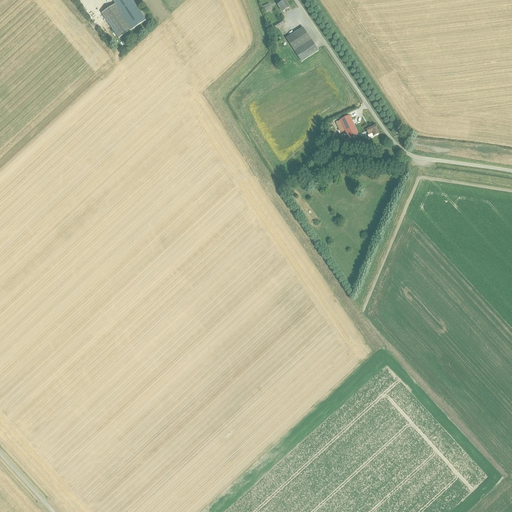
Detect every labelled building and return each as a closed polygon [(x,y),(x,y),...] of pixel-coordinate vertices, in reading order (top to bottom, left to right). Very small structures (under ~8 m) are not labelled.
[(112,0),(116,5),(132,30),(146,21),(132,0),(112,0)] [(283,12),(289,8),(284,1),(278,5),(283,12)] [(132,30),(116,5),(102,14),(110,27),(118,39),(132,30)] [(286,39),(294,50),(310,39),(303,28),(286,39)] [(310,39),(294,50),(301,62),(318,51),(310,39)] [(358,136),(349,117),(340,121),(349,140),(358,136)] [(366,130),(369,136),(368,136),(369,139),(379,135),(375,125),(366,130)]
